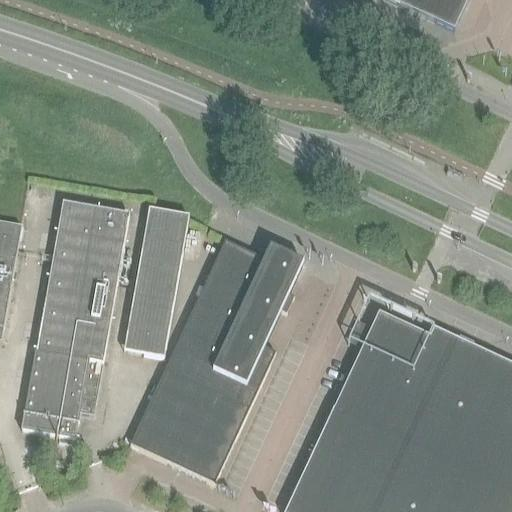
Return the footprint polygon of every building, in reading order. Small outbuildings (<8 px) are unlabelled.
[(453,35),(469,0),(380,0),(380,1),(453,35)] [(125,244),(129,219),(62,207),(59,222),(20,435),(73,444),(79,414),(93,417),(125,244)] [(186,221),(149,215),(148,215),(134,294),(150,297),(139,358),(162,362),(186,221)] [(0,344),(1,345),(21,231),(20,231),(0,227),(0,344)] [(130,450),(214,489),(275,358),(264,352),(280,316),(286,318),(287,316),(281,314),(287,300),(293,303),(294,301),(288,299),(302,268),(269,253),(264,265),(224,246),(130,450)] [(333,413),(287,511),(511,511),(511,370),(433,334),(429,342),(378,318),(333,414),(333,413)]
